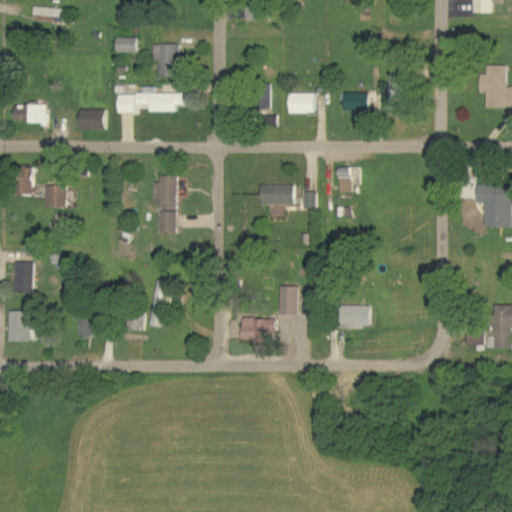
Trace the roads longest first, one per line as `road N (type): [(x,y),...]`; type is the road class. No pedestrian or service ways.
road 1 (residential): [(0,365),(413,364),(438,351),(511,352)]
road 2 (residential): [(0,138),(511,140)]
road 3 (residential): [(216,364),(223,0)]
road 4 (residential): [(438,351),(440,0)]
